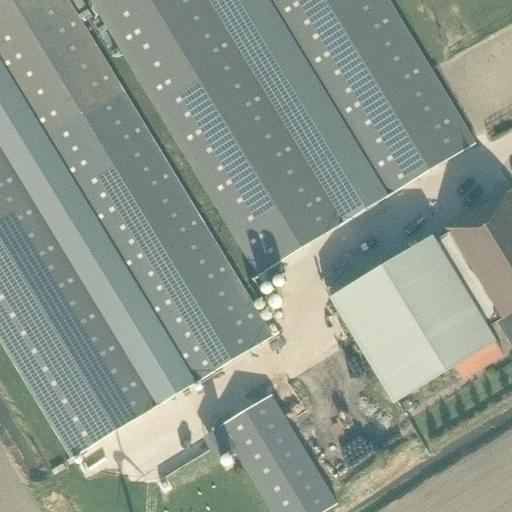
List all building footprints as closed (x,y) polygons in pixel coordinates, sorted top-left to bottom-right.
[(273,339),(237,279),(66,0),(0,0),(0,338),(73,460),(273,339)] [(91,0),(260,276),(475,144),(386,0),(91,0)] [(511,191),(511,190),(443,232),(447,239),(437,245),(433,238),(330,300),(390,399),(451,362),(472,350),(493,337),(489,332),(500,326),(511,346),(511,191)] [(472,350),(451,362),(462,380),(483,367),(472,350)] [(221,429),(271,511),(326,511),(337,505),(272,398),(221,429)]
